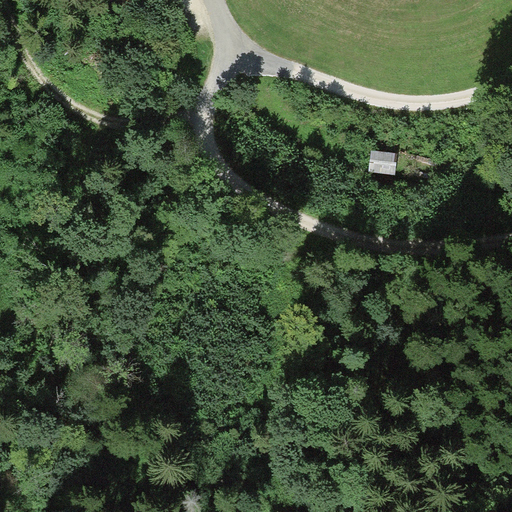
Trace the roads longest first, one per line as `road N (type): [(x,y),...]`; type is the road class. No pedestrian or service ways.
road 1 (track): [(202,124),(213,161),(281,223),(359,244),(511,240)]
road 2 (track): [(511,81),(472,96),(405,103),(335,87),(235,48)]
road 3 (track): [(202,124),(111,121),(59,96),(23,56),(0,0)]
road 4 (track): [(211,3),(235,48),(202,124)]
